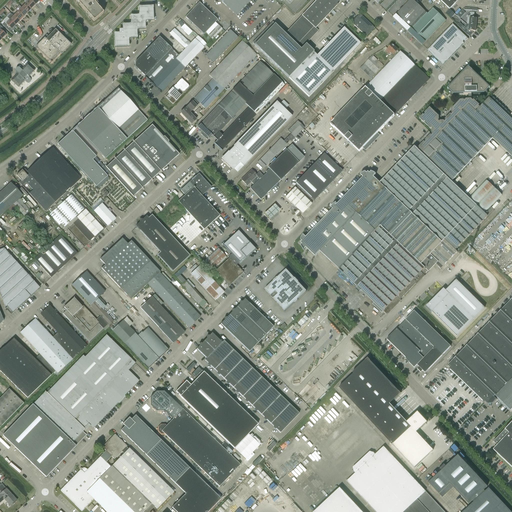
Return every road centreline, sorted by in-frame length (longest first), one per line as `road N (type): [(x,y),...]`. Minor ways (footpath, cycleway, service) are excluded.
road 1 (unclassified): [(43,492),(282,242)]
road 2 (unclassified): [(511,485),(282,242)]
road 3 (unclassified): [(0,337),(198,152)]
road 4 (unclassified): [(282,242),(442,77)]
road 5 (unknown): [(211,165),(277,98),(293,101),(294,116),(228,183)]
road 6 (unknown): [(288,379),(303,385),(369,315),(381,319),(421,286),(456,273)]
road 7 (unclassified): [(0,170),(120,67)]
road 8 (unclassified): [(282,242),(198,152)]
